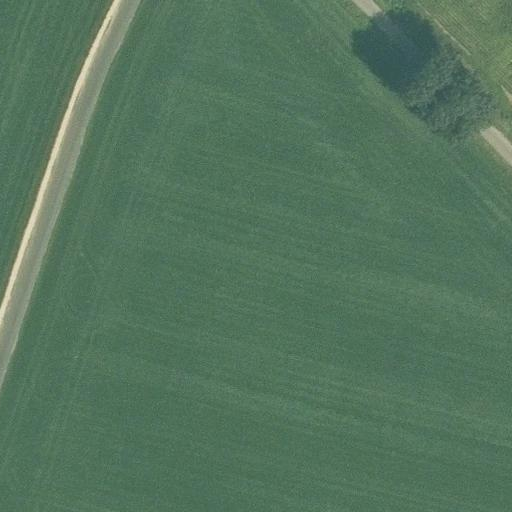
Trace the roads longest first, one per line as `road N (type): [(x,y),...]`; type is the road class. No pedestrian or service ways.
road 1 (unclassified): [(0,351),(66,145),(127,0)]
road 2 (unclassified): [(511,160),(358,0)]
